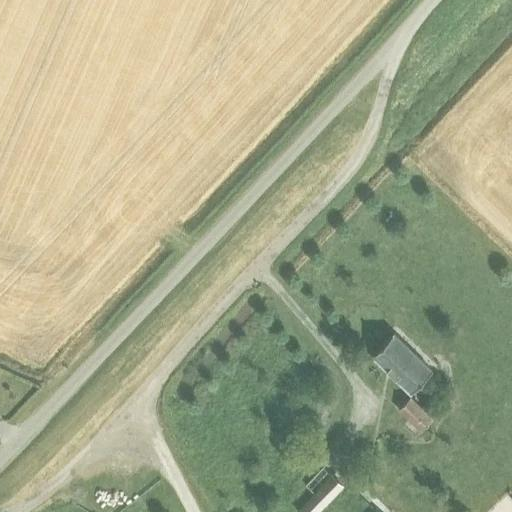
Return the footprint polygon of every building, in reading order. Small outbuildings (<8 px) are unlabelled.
[(394,333),(372,355),(411,392),(432,370),(394,333)] [(436,374),(429,381),(436,388),(443,380),(436,374)] [(437,388),(429,395),(434,400),(442,393),(437,388)] [(431,418),(421,408),(410,396),(397,410),(419,431),(431,418)] [(429,398),(421,408),(431,418),(440,408),(429,398)] [(313,494),(296,510),(298,511),(317,511),(343,486),(322,466),(304,485),(313,494)]
